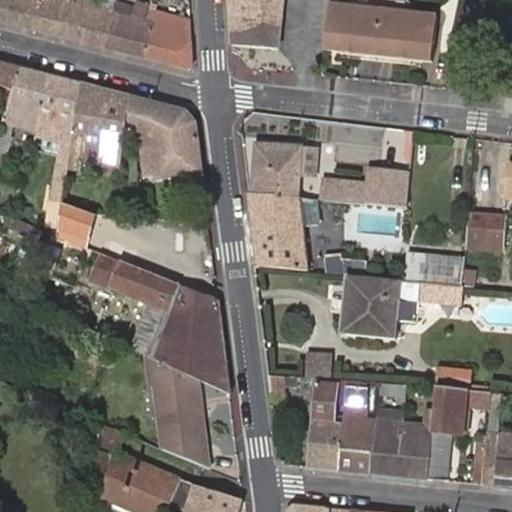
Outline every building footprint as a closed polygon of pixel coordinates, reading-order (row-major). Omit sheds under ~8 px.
[(41,5),(42,0),(0,0),(0,22),(25,29),(32,2),(41,5)] [(32,2),(25,29),(64,39),(74,0),(42,0),(41,5),(32,2)] [(114,0),(74,0),(64,39),(105,50),(115,15),(111,12),(111,8),(114,0)] [(105,50),(146,61),(156,24),(145,21),(150,8),(152,1),(149,0),(141,0),(140,7),(114,0),(111,8),(111,12),(115,15),(105,50)] [(186,0),(152,0),(152,1),(161,3),(183,10),(186,0)] [(229,0),(232,43),(282,50),(286,0),(229,0)] [(150,8),(159,11),(161,3),(152,1),(150,8)] [(353,53),(377,56),(382,9),(329,2),(324,49),(344,52),(344,46),(353,47),(353,53)] [(162,22),(164,12),(159,11),(150,8),(145,21),(156,24),(159,24),(162,22)] [(382,9),(377,56),(398,59),(399,52),(407,53),(406,60),(429,63),(437,17),(382,9)] [(195,68),(192,20),(164,12),(162,22),(159,24),(156,24),(146,61),(189,71),(195,68)] [(24,70),(0,63),(0,86),(5,88),(0,101),(0,114),(5,118),(24,70)] [(54,78),(24,70),(5,118),(0,130),(0,157),(10,132),(11,125),(37,132),(54,78)] [(83,86),(54,78),(37,132),(55,137),(73,141),(83,86)] [(133,99),(83,86),(73,141),(72,149),(68,171),(77,173),(79,161),(98,167),(114,171),(125,137),(133,99)] [(188,114),(133,99),(139,124),(139,125),(142,118),(150,119),(156,181),(204,177),(197,126),(188,114)] [(142,118),(139,125),(144,179),(156,181),(150,119),(142,118)] [(73,141),(55,137),(53,143),(62,146),(72,149),(73,141)] [(258,144),(253,196),(300,200),(305,149),(258,144)] [(72,149),(62,146),(54,194),(63,195),(68,171),(72,149)] [(324,202),(401,208),(403,177),(368,173),(367,188),(324,185),(324,202)] [(138,193),(138,205),(152,204),(150,191),(138,193)] [(253,196),(250,196),(258,269),(308,274),(303,229),(320,227),(317,201),(300,200),(253,196)] [(63,197),(56,236),(84,247),(97,213),(96,213),(63,197)] [(506,219),(468,215),(466,244),(503,247),(506,219)] [(41,230),(9,217),(8,217),(4,225),(37,239),(41,230)] [(503,247),(466,244),(465,250),(502,253),(503,247)] [(409,253),(407,284),(418,285),(420,254),(409,253)] [(418,285),(462,289),(463,271),(464,258),(420,254),(418,285)] [(101,255),(91,279),(147,302),(169,311),(162,328),(150,355),(200,379),(231,395),(219,302),(101,255)] [(463,271),(462,289),(476,290),(476,272),(463,271)] [(407,284),(348,278),(341,334),(396,340),(401,302),(419,304),(460,306),(462,289),(418,285),(407,284)] [(147,302),(140,319),(162,328),(169,311),(147,302)] [(162,450),(210,471),(200,379),(150,355),(162,450)] [(312,359),(308,381),(332,383),(335,361),(312,359)] [(472,372),(440,368),(438,385),(469,389),(472,372)] [(297,380),(269,377),(272,401),(284,400),(283,389),(296,390),(297,380)] [(345,408),(347,385),(337,384),(337,390),(335,407),(345,408)] [(363,411),(366,386),(347,385),(345,408),(363,411)] [(316,387),(309,470),(339,473),(343,426),(333,425),(335,407),(337,390),(316,387)] [(405,407),(406,390),(381,388),(380,397),(397,399),(397,408),(405,407)] [(489,413),(490,398),(436,393),(434,415),(429,481),(428,482),(449,484),(453,436),(464,437),(466,412),(489,413)] [(498,437),(502,399),(490,398),(489,413),(482,487),(511,489),(511,450),(505,450),(507,438),(498,437)] [(361,424),(363,411),(345,408),(344,422),(361,424)] [(399,478),(403,432),(405,413),(378,412),(376,426),(371,475),(399,478)] [(429,481),(434,415),(425,414),(424,429),(411,428),(410,433),(403,432),(399,478),(429,481)] [(376,426),(361,424),(344,422),(343,426),(339,473),(371,475),(376,426)] [(128,436),(106,427),(86,475),(107,484),(100,502),(116,508),(114,511),(240,511),(244,502),(182,482),(119,456),(128,436)]
